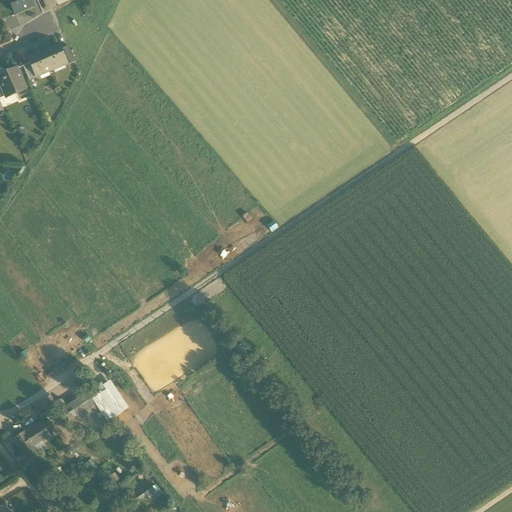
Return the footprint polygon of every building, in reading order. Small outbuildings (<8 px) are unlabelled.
[(8,0),(15,15),(33,7),(30,0),(8,0)] [(59,46),(44,52),(51,69),(66,62),(61,50),(59,46)] [(66,62),(67,65),(75,62),(68,46),(61,50),(66,62)] [(35,75),(51,69),(44,52),(28,59),(30,63),(35,76),(35,75)] [(22,67),(29,82),(37,79),(35,75),(35,76),(30,63),(22,67)] [(0,76),(0,85),(5,97),(25,88),(17,69),(0,76)] [(25,128),(16,128),(16,138),(25,137),(25,128)] [(103,386),(112,400),(119,396),(109,381),(103,386)] [(107,423),(121,413),(112,400),(103,386),(101,383),(88,392),(89,392),(97,405),(96,405),(100,412),(107,423)] [(63,419),(67,425),(96,405),(97,405),(89,392),(59,412),(62,417),(60,418),(62,420),(63,419)] [(128,409),(119,396),(112,400),(121,413),(128,409)] [(87,421),(100,412),(96,405),(67,425),(71,430),(86,420),(87,421)] [(15,439),(30,462),(39,456),(33,447),(50,435),(42,423),(25,435),(23,433),(15,439)] [(52,474),(39,456),(30,462),(43,480),(52,474)] [(136,500),(144,509),(162,493),(154,484),(136,500)]
